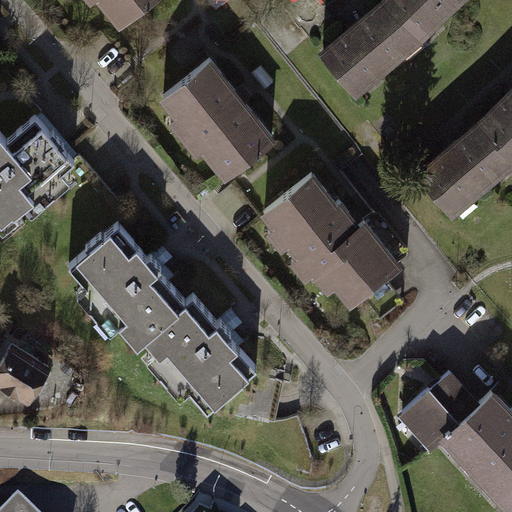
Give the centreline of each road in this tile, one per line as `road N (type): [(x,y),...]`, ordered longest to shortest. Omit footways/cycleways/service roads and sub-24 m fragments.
road 1 (residential): [(342,511),(367,458),(345,392),(11,0)]
road 2 (residential): [(312,511),(193,466),(0,448)]
